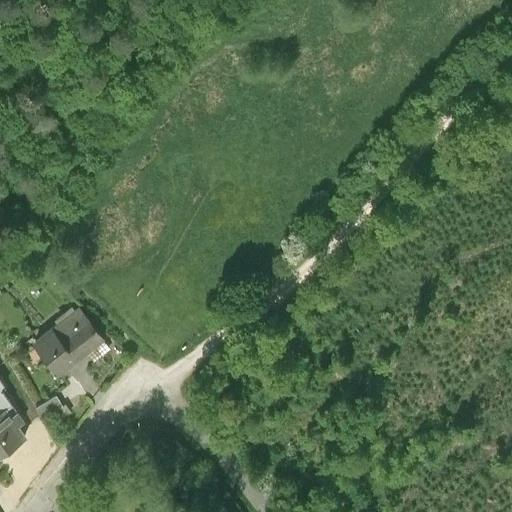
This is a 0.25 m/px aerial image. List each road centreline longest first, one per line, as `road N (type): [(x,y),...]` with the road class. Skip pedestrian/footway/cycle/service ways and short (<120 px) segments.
road 1 (track): [(0,231),(35,244),(159,386)]
road 2 (residential): [(34,511),(108,421),(159,386)]
road 3 (unclassified): [(159,386),(268,511)]
